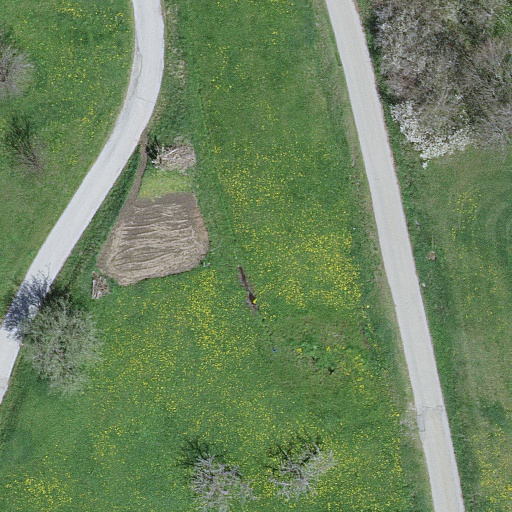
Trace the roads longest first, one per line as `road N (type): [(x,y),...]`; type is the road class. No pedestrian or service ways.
road 1 (residential): [(450,511),(341,0)]
road 2 (residential): [(0,390),(21,318),(120,144),(148,58),(141,0)]
